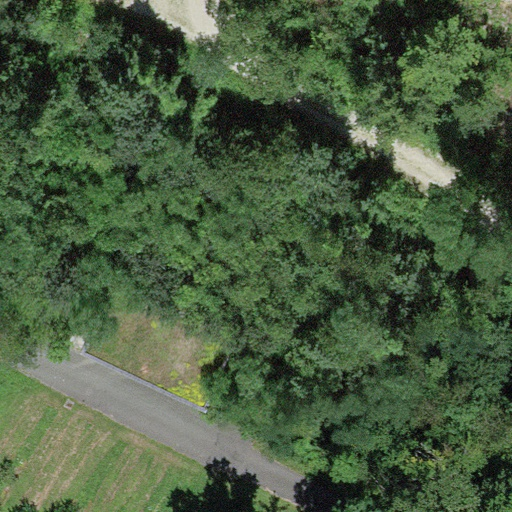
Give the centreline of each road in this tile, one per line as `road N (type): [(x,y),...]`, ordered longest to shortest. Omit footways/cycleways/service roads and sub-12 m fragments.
road 1 (track): [(511,232),(333,109),(74,0)]
road 2 (track): [(7,336),(365,511)]
